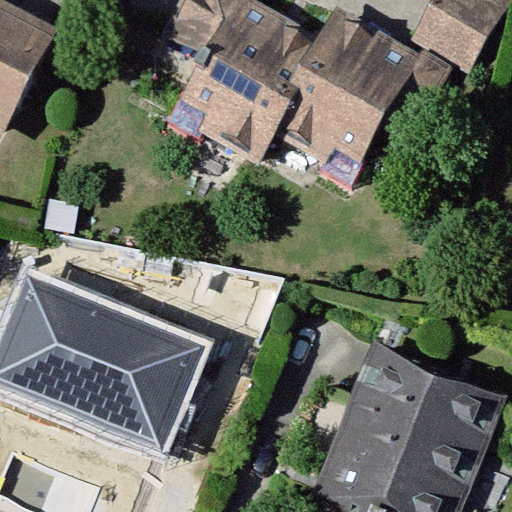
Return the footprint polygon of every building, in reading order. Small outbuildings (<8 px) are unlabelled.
[(276,3),(270,0),(192,0),(163,57),(200,76),(172,129),(253,172),(263,151),(382,213),(456,72),(334,9),(313,49),(265,24),(276,3)] [(481,67),(511,0),(438,0),(420,39),(481,67)] [(0,132),(39,67),(0,39),(0,132)] [(104,368),(10,320),(0,339),(0,480),(36,499),(104,368)] [(454,511),(498,397),(366,347),(304,511),(303,511),(454,511)]
